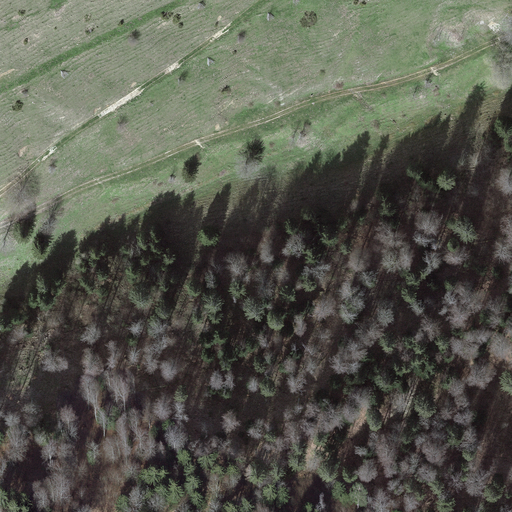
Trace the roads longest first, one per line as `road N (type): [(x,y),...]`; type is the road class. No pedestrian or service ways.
road 1 (track): [(0,227),(133,168),(511,39)]
road 2 (track): [(0,194),(79,126),(269,0)]
